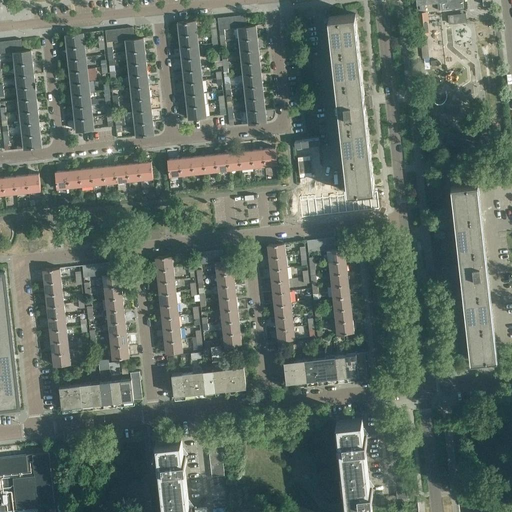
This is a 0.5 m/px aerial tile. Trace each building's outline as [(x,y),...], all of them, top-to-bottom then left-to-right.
[(463,1),(462,0),(416,0),(417,4),(418,12),(417,12),(417,14),(420,36),(423,36),(428,35),(425,12),(424,3),(437,2),(438,10),(440,9),(458,7),(463,7),(463,1)] [(455,14),(449,14),(449,21),(466,20),(466,12),(455,12),(455,14)] [(329,16),(349,191),(374,188),(365,106),(369,106),(368,96),(364,96),(355,13),(329,16)] [(195,20),(179,22),(180,34),(197,32),(195,20)] [(247,26),(241,27),(239,27),(240,39),(257,37),(256,25),(247,25),(247,26)] [(66,34),(68,46),(85,44),(83,32),(66,34)] [(197,32),(180,34),(181,46),(198,44),(197,32)] [(424,39),(423,36),(420,36),(422,58),(429,57),(427,39),(424,39)] [(135,39),(129,39),(127,39),(128,51),(145,49),(143,37),(135,38),(135,39)] [(257,37),(240,39),(242,51),(258,49),(257,37)] [(85,44),(68,46),(69,58),(86,56),(85,44)] [(198,44),(181,46),(183,58),(199,56),(198,44)] [(16,51),(14,52),(16,64),(32,62),(31,49),(22,50),(22,51),(16,51)] [(145,49),(128,51),(129,63),(146,62),(145,49)] [(258,49),(242,51),(243,63),(259,61),(258,49)] [(86,56),(69,58),(70,70),(87,68),(86,56)] [(199,56),(183,58),(184,70),(201,68),(199,56)] [(259,61),(243,63),(244,75),(261,73),(259,61)] [(32,62),(16,64),(17,76),(34,74),(32,62)] [(146,62),(129,63),(131,76),(147,74),(146,62)] [(70,70),(72,82),(89,80),(87,68),(70,70)] [(201,68),(184,70),(185,82),(202,80),(201,68)] [(261,73),(244,75),(245,87),(262,85),(261,73)] [(34,74),(17,76),(18,88),(35,86),(34,74)] [(147,74),(131,76),(132,87),(149,85),(147,74)] [(89,80),(72,82),(73,94),(90,92),(89,80)] [(204,92),(202,80),(185,82),(187,94),(204,92)] [(150,97),(149,85),(132,87),(133,99),(150,97)] [(263,97),(262,85),(245,87),(247,99),(263,97)] [(35,86),(18,88),(20,100),(36,98),(35,86)] [(90,92),(73,94),(74,106),(91,104),(90,92)] [(204,92),(187,94),(188,105),(205,104),(204,92)] [(150,97),(133,99),(135,111),(151,109),(150,97)] [(263,97),(247,99),(248,111),(265,109),(263,97)] [(36,98),(20,100),(21,112),(38,110),(36,98)] [(91,104),(74,106),(76,118),(93,116),(91,104)] [(205,104),(188,105),(189,117),(206,116),(205,104)] [(153,121),(151,109),(135,111),(136,123),(153,121)] [(248,111),(241,111),(242,123),(249,123),(266,121),(265,109),(248,111)] [(38,110),(21,112),(22,123),(39,122),(38,110)] [(125,124),(124,113),(120,113),(115,114),(116,125),(121,125),(125,124)] [(94,128),(93,116),(76,118),(77,130),(94,128)] [(153,121),(136,123),(137,135),(154,133),(153,121)] [(40,134),(39,122),(22,123),(23,136),(40,134)] [(40,134),(23,136),(25,147),(41,146),(40,134)] [(472,137),(447,134),(447,135),(446,143),(471,146),(472,137)] [(275,147),(263,148),(265,164),(277,163),(275,147)] [(263,148),(251,149),(253,166),(265,164),(263,148)] [(251,149),(240,150),(241,167),(253,166),(251,149)] [(240,150),(228,152),(229,168),(241,167),(240,150)] [(216,153),(217,170),(229,168),(228,152),(216,153)] [(204,154),(206,171),(217,170),(216,153),(204,154)] [(204,154),(192,156),(194,172),(206,171),(204,154)] [(192,156),(180,157),(182,174),(194,172),(192,156)] [(182,174),(180,157),(168,158),(170,175),(182,174)] [(152,160),(139,162),(141,178),(154,177),(152,160)] [(139,162),(127,163),(129,179),(141,178),(139,162)] [(127,163),(116,164),(117,181),(129,179),(127,163)] [(116,164),(104,166),(105,182),(117,181),(116,164)] [(94,183),(105,182),(104,166),(92,167),(94,183)] [(92,167),(80,168),(81,185),(94,183),(92,167)] [(80,168),(68,170),(69,186),(81,185),(80,168)] [(57,183),(58,187),(69,186),(68,170),(56,171),(57,181),(56,181),(57,183)] [(39,173),(27,174),(29,190),(41,189),(39,173)] [(27,174),(15,175),(17,192),(29,190),(27,174)] [(15,175),(3,177),(5,193),(17,192),(15,175)] [(480,197),(479,180),(452,183),(454,197),(461,266),(458,266),(459,276),(462,276),(472,359),(498,355),(482,210),(480,197)] [(300,200),(302,218),(379,209),(377,191),(373,192),(300,200)] [(268,244),(268,245),(269,256),(286,254),(284,242),(268,244)] [(336,248),(336,249),(331,249),(328,250),(330,261),(346,259),(345,248),(336,248)] [(286,254),(269,256),(271,268),(287,266),(286,254)] [(173,255),(156,257),(157,268),(174,266),(173,255)] [(346,259),(330,261),(331,273),(348,271),(346,259)] [(224,261),(218,261),(216,262),(217,273),(234,272),(232,260),(224,261)] [(174,266),(157,268),(158,280),(175,279),(174,266)] [(287,266),(271,268),(272,280),(288,278),(287,266)] [(60,267),(44,269),(45,281),(62,279),(60,267)] [(0,407),(19,406),(18,406),(20,405),(19,400),(20,400),(6,277),(5,271),(0,271),(0,407)] [(348,271),(331,273),(332,285),(349,283),(348,271)] [(112,273),(106,274),(104,274),(105,286),(122,284),(120,272),(111,273),(112,273)] [(235,283),(234,272),(217,273),(219,285),(235,283)] [(288,278),(272,280),(273,292),(290,290),(288,278)] [(62,279),(45,281),(47,293),(63,291),(62,279)] [(175,279),(158,280),(160,292),(176,290),(175,279)] [(235,283),(219,285),(220,297),(236,296),(235,283)] [(332,285),(333,297),(350,295),(349,283),(332,285)] [(122,284),(105,286),(106,298),(123,296),(122,284)] [(178,302),(176,290),(160,292),(161,304),(178,302)] [(290,290),(273,292),(275,304),(291,302),(290,290)] [(63,291),(47,293),(48,304),(64,303),(63,291)] [(350,295),(333,297),(335,309),(352,307),(350,295)] [(123,296),(106,298),(108,310),(124,308),(123,296)] [(238,307),(236,296),(220,297),(221,309),(238,307)] [(178,302),(161,304),(163,316),(179,314),(178,302)] [(291,302),(275,304),(276,316),(292,314),(291,302)] [(64,303),(48,304),(49,317),(66,315),(64,303)] [(239,320),(238,307),(221,309),(223,321),(239,320)] [(336,321),(353,319),(352,307),(335,309),(336,321)] [(124,308),(108,310),(109,322),(126,320),(124,308)] [(179,314),(163,316),(164,328),(180,326),(179,314)] [(292,314),(276,316),(277,328),(294,326),(292,314)] [(66,315),(49,317),(51,328),(67,327),(66,315)] [(353,319),(336,321),(337,333),(354,331),(353,319)] [(126,320),(109,322),(110,334),(127,332),(126,320)] [(241,331),(239,320),(223,321),(224,333),(241,331)] [(180,326),(164,328),(165,340),(182,338),(180,326)] [(294,326),(277,328),(279,340),(295,338),(294,326)] [(67,327),(51,328),(52,340),(68,339),(67,327)] [(242,343),(241,331),(224,333),(225,345),(242,343)] [(127,332),(110,334),(111,346),(128,344),(127,332)] [(182,338),(165,340),(167,352),(183,350),(182,338)] [(68,339),(52,340),(53,352),(70,350),(68,339)] [(128,344),(111,346),(113,358),(129,356),(128,344)] [(70,350),(53,352),(54,364),(71,363),(70,350)] [(315,352),(315,357),(318,378),(328,377),(326,356),(325,351),(315,352)] [(346,353),(346,354),(348,375),(367,373),(365,351),(346,353)] [(336,354),(336,355),(338,376),(348,375),(346,354),(346,353),(336,354)] [(326,356),(328,377),(338,376),(336,355),(336,354),(326,356)] [(305,358),(307,379),(318,378),(315,357),(305,358)] [(295,359),(297,380),(307,379),(305,358),(295,359)] [(284,360),(287,381),(297,380),(295,359),(284,360)] [(233,366),(236,387),(246,386),(244,365),(233,366)] [(193,366),(183,367),(183,371),(186,393),(196,391),(193,370),(193,366)] [(236,387),(233,366),(223,367),(226,388),(236,387)] [(216,389),(226,388),(223,367),(213,368),(216,389)] [(203,369),(206,390),(216,389),(213,368),(203,369)] [(203,369),(193,370),(196,391),(206,390),(203,369)] [(131,371),(132,377),(134,398),(143,397),(140,370),(131,371)] [(131,371),(121,373),(124,399),(134,398),(132,377),(131,371)] [(174,394),(186,393),(183,371),(172,372),(174,394)] [(121,373),(111,374),(111,379),(114,400),(124,399),(121,373)] [(101,380),(104,401),(114,400),(111,379),(101,380)] [(91,381),(93,403),(104,401),(101,380),(91,381)] [(81,383),(83,404),(93,403),(91,381),(81,383)] [(71,384),(73,405),(83,404),(81,383),(71,384)] [(71,384),(60,385),(62,406),(73,405),(71,384)] [(363,428),(362,417),(338,419),(347,505),(347,511),(372,511),(371,502),(371,496),(373,496),(372,487),(368,482),(368,480),(369,480),(365,444),(367,444),(366,435),(363,430),(362,428),(363,428)] [(182,437),(158,439),(165,511),(192,511),(192,507),(191,507),(188,502),(187,500),(189,500),(189,499),(185,464),(187,464),(186,455),(182,450),(182,448),(183,447),(182,437)] [(0,511),(55,511),(49,451),(0,456),(0,511)] [(406,488),(396,489),(397,497),(407,496),(406,488)]
